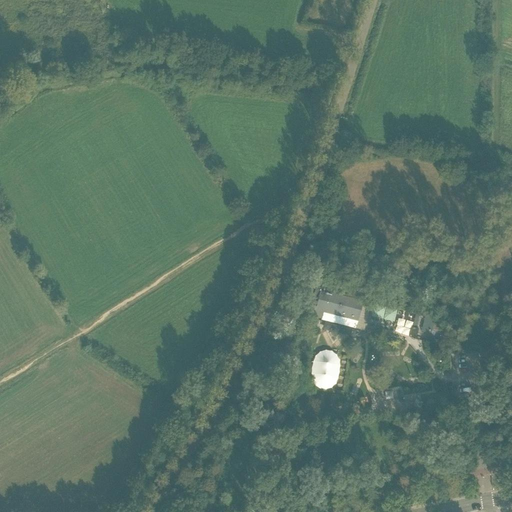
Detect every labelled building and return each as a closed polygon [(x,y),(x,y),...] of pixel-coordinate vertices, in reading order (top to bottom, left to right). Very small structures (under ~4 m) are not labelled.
[(316,287),(307,313),(308,314),(310,314),(309,316),(321,319),(321,322),(363,332),(370,304),(363,302),(363,300),(363,299),(316,287)] [(426,316),(422,330),(432,333),(437,319),(426,316)] [(412,328),(410,337),(411,337),(413,339),(414,339),(416,340),(418,329),(417,329),(416,329),(414,328),(413,328),(412,328)] [(313,387),(334,390),(340,355),(319,351),(313,387)] [(403,412),(402,389),(384,389),(384,399),(385,399),(386,413),(403,412)]
